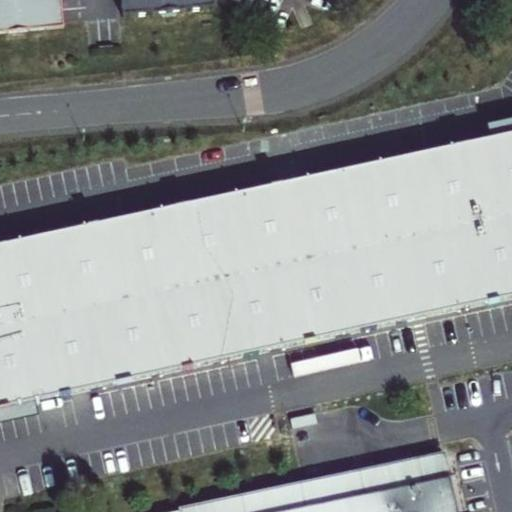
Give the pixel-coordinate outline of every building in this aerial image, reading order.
[(0,0),(0,33),(64,27),(61,0),(0,0)] [(214,0),(124,0),(126,17),(215,10),(214,0)] [(443,49),(432,59),(438,66),(449,55),(443,49)] [(511,133),(0,251),(0,412),(511,298),(511,133)] [(453,511),(443,461),(185,511),(453,511)]
